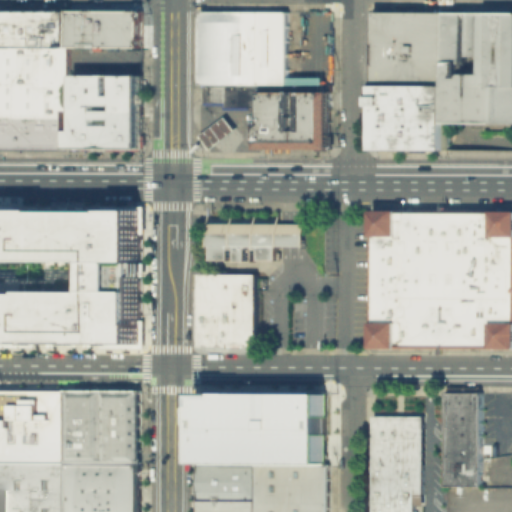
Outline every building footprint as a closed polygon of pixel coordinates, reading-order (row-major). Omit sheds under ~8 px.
[(44,45),(0,45),(0,9),(45,9),(44,45)] [(44,45),(45,9),(69,9),(69,45),(44,45)] [(69,9),(93,9),(142,9),(142,46),(69,45),(69,9)] [(376,9),(448,10),(447,83),(375,83),(376,9)] [(200,10),(288,11),(288,75),(325,76),(325,85),(258,84),(204,84),(199,84),(200,10)] [(0,80),(69,81),(69,72),(69,45),(44,45),(0,45),(0,80)] [(141,109),(142,72),(75,72),(75,109),(81,109),(118,109),(141,109)] [(69,81),(0,80),(0,114),(9,114),(37,115),(54,115),(69,115),(69,109),(69,81)] [(375,83),(375,148),(447,149),(447,121),(447,83),(375,83)] [(204,84),(203,104),(223,104),(223,108),(245,109),(258,109),(258,89),(258,84),(204,84)] [(300,89),(258,89),(258,109),(257,147),(299,147),(300,89)] [(300,89),(299,147),(331,148),(331,89),(300,89)] [(81,109),(75,109),(69,109),(69,115),(69,147),(81,147),(81,109)] [(118,109),(81,109),(81,147),(102,147),(117,147),(118,109)] [(118,109),(117,147),(141,147),(141,109),(118,109)] [(3,147),(0,144),(0,114),(9,114),(9,147),(3,147)] [(37,115),(37,147),(9,147),(9,114),(37,115)] [(54,115),(54,147),(37,147),(37,115),(54,115)] [(54,115),(69,115),(69,147),(54,147),(54,115)] [(199,135),(210,149),(236,129),(225,115),(199,135)] [(0,208),(140,208),(140,344),(0,344),(0,208)] [(372,209),(373,347),(511,346),(511,208),(409,209),(372,209)] [(208,215),(208,248),(210,248),(210,261),(230,261),(230,257),(235,257),(235,262),(255,262),(255,259),(259,258),(259,260),(278,260),(278,247),(283,247),(291,247),(298,247),(305,247),(305,222),(298,222),(290,222),(283,223),(279,223),(279,215),(208,215)] [(198,272),(199,347),(257,346),(257,272),(198,272)] [(0,390),(72,391),(72,465),(0,464),(0,390)] [(198,463),(199,390),(329,390),(329,463),(256,462),(198,463)] [(445,390),(481,390),(481,452),(480,484),(445,484),(445,390)] [(72,391),(143,391),(143,465),(107,465),(72,465),(72,391)] [(424,415),(424,504),(414,504),(414,511),(372,511),(373,414),(424,415)] [(198,463),(198,511),(256,511),(256,462),(198,463)] [(256,511),(256,462),(293,462),(329,463),(329,501),(328,511),(256,511)] [(0,464),(0,511),(71,511),(72,465),(0,464)] [(107,465),(72,465),(71,511),(107,511),(107,500),(107,465)] [(107,465),(107,500),(143,500),(143,465),(107,465)] [(107,500),(107,511),(143,511),(143,500),(107,500)]
